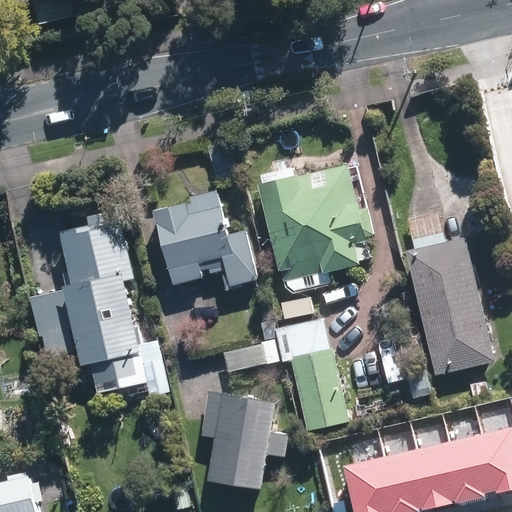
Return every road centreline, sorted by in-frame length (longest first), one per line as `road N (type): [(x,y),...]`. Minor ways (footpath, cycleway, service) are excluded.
road 1 (tertiary): [(0,120),(482,10)]
road 2 (residential): [(511,135),(482,10)]
